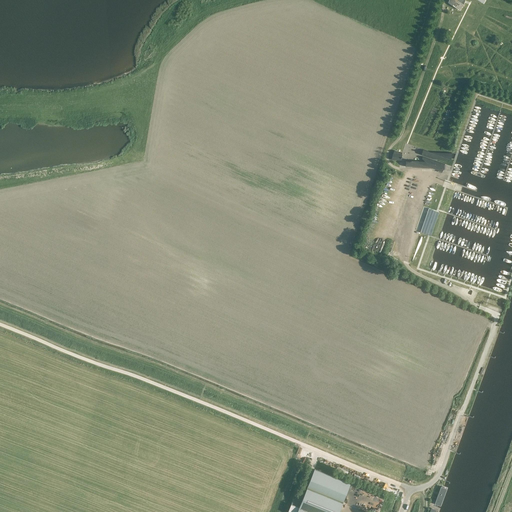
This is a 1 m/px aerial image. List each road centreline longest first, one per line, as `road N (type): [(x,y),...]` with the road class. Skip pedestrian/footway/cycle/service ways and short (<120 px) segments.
road 1 (unclassified): [(0,324),(409,488)]
road 2 (unclassified): [(409,488),(426,486),(441,471),(497,317),(479,306)]
road 3 (track): [(444,0),(402,132),(387,154),(403,169)]
